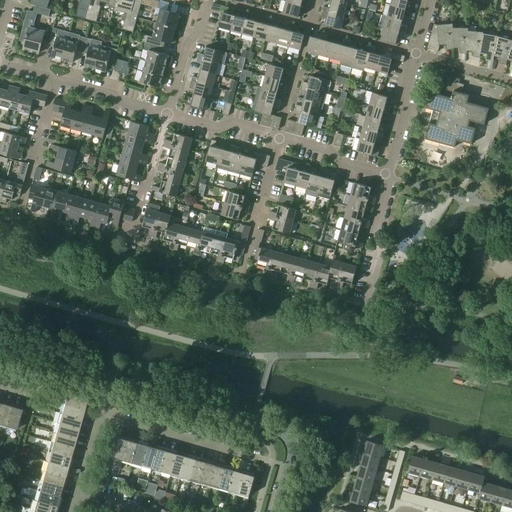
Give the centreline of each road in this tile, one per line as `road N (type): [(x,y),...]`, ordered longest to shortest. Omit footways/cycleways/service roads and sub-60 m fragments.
road 1 (residential): [(276,511),(289,438),(114,382)]
road 2 (residential): [(258,458),(104,415)]
road 3 (residential): [(130,241),(167,114)]
road 4 (residential): [(363,304),(388,175)]
road 5 (residential): [(388,175),(416,53)]
road 6 (residential): [(167,114),(205,0)]
